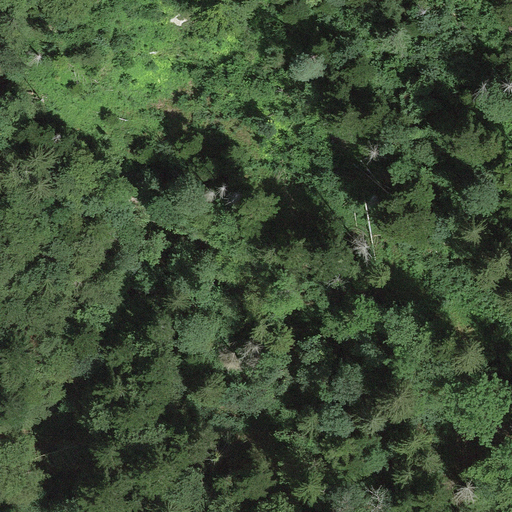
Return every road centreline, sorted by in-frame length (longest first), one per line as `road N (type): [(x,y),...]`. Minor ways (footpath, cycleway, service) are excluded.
road 1 (track): [(511,317),(278,169),(235,123)]
road 2 (track): [(330,0),(382,47),(466,80),(511,117)]
road 3 (track): [(194,416),(233,405),(259,412),(279,430),(292,500),(302,511)]
